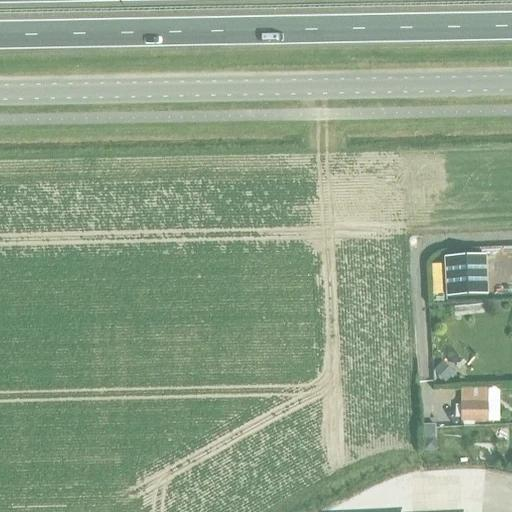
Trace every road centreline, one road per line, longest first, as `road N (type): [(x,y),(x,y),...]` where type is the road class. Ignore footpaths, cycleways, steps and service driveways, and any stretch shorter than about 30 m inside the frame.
road 1 (secondary): [(0,92),(511,82)]
road 2 (trunk): [(0,35),(511,25)]
